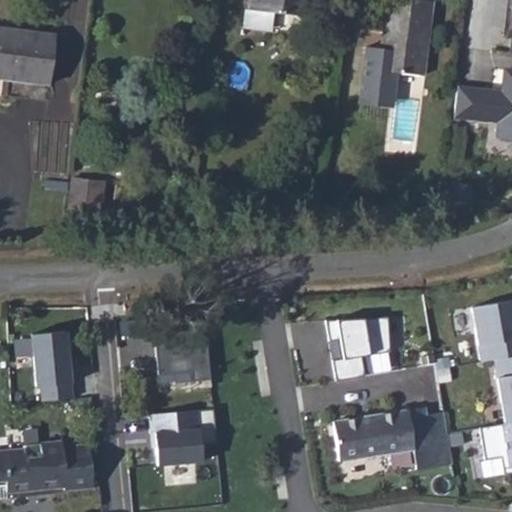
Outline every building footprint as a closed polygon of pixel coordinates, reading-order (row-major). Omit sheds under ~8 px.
[(261,0),(260,9),(322,14),(323,0),(261,0)] [(397,75),(437,78),(443,5),(401,1),(397,51),(368,48),(363,105),(394,108),(397,75)] [(76,32),(3,25),(0,55),(0,76),(71,83),(76,32)] [(511,62),(503,62),(493,161),(511,162),(511,62)] [(511,300),(474,307),(484,363),(511,358),(511,300)] [(415,372),(405,312),(340,323),(346,359),(330,361),(334,385),(415,372)] [(75,400),(70,333),(37,336),(43,403),(75,400)] [(207,340),(157,343),(159,375),(191,373),(192,380),(209,379),(207,340)] [(511,362),(493,365),(503,420),(511,418),(511,362)] [(431,416),(429,406),(339,419),(345,458),(419,447),(422,468),(453,463),(446,414),(431,416)] [(213,410),(152,418),(158,467),(219,460),(213,410)] [(511,422),(499,424),(507,474),(511,472),(511,422)] [(34,450),(0,451),(0,492),(89,489),(86,446),(61,447),(61,441),(34,442),(34,450)]
